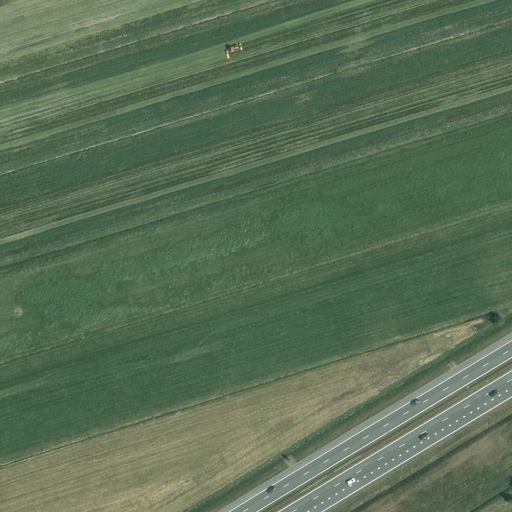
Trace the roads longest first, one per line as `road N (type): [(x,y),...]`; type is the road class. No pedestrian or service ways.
road 1 (motorway): [(511,349),(243,511)]
road 2 (motorway): [(294,511),(511,380)]
